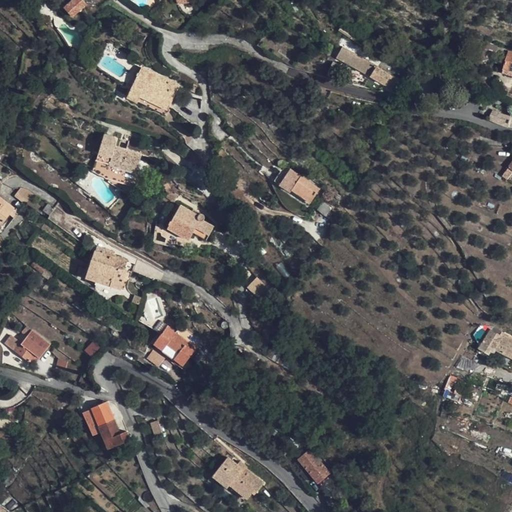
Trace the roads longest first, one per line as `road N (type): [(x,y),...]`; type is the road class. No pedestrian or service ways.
road 1 (residential): [(175,37),(239,41),(314,80),(511,129)]
road 2 (residential): [(120,397),(108,360),(163,386),(279,468),(320,511)]
road 3 (residential): [(171,511),(120,397)]
road 4 (residential): [(120,397),(0,367)]
